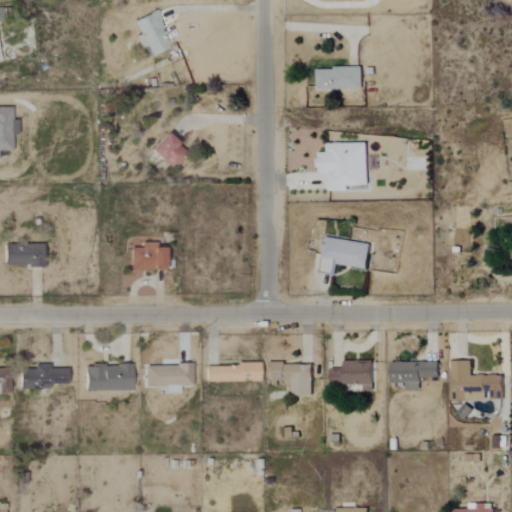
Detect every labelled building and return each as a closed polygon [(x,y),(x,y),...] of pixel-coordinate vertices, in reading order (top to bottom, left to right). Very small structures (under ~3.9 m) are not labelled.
[(167,49),(160,29),(163,28),(157,11),(133,20),(138,35),(135,36),(139,48),(146,46),(149,55),(167,49)] [(315,90),(361,89),(361,68),(315,68),(315,90)] [(0,151),(9,151),(9,135),(15,135),(16,120),(10,120),(10,107),(0,107),(0,151)] [(164,133),(149,149),(171,169),(185,152),(164,133)] [(367,186),(366,143),(326,144),(326,152),(317,153),(318,174),(326,174),(327,192),(347,191),(347,186),(367,186)] [(366,269),(370,244),(325,238),(320,274),(333,275),(335,264),(366,269)] [(2,265),(42,266),(42,245),(2,244),(2,265)] [(163,270),(162,244),(140,244),(140,248),(127,248),(128,271),(163,270)] [(372,362),(343,361),(343,369),(329,369),(329,385),(362,385),(362,391),(372,391),(372,362)] [(502,376),(470,376),(470,361),(451,361),(451,401),(485,400),(484,385),(491,385),(491,399),(503,399),(502,376)] [(258,362),(235,363),(235,367),(204,368),(204,383),(258,381),(258,362)] [(438,362),(389,363),(390,384),(405,384),(405,390),(420,390),(420,378),(438,378),(438,362)] [(312,395),(312,364),(268,364),(268,387),(277,386),(277,381),(291,381),(291,396),(312,395)] [(83,391),(131,392),(131,366),(84,366),(83,391)] [(18,390),(48,389),(48,385),(67,385),(66,367),(18,368),(18,390)] [(0,394),(8,394),(8,368),(0,368),(0,394)] [(452,511),(496,511),(497,508),(487,508),(487,503),(467,503),(467,511),(453,511),(452,511)]
